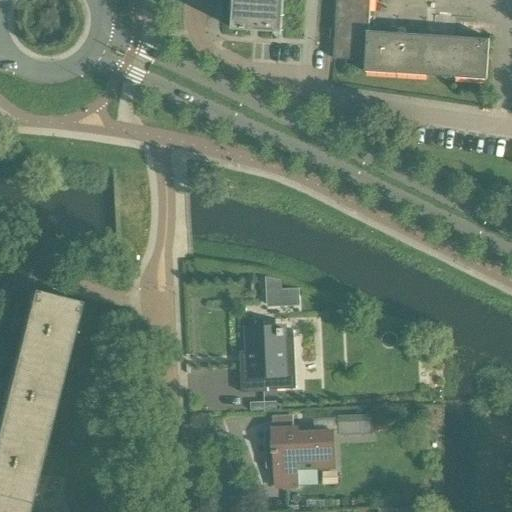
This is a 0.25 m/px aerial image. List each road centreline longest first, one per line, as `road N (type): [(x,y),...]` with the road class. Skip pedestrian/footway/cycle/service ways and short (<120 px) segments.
road 1 (tertiary): [(98,58),(511,254)]
road 2 (tertiary): [(511,229),(109,34)]
road 3 (residential): [(511,132),(366,107),(208,48),(198,37),(200,0)]
road 4 (residential): [(168,511),(162,257)]
